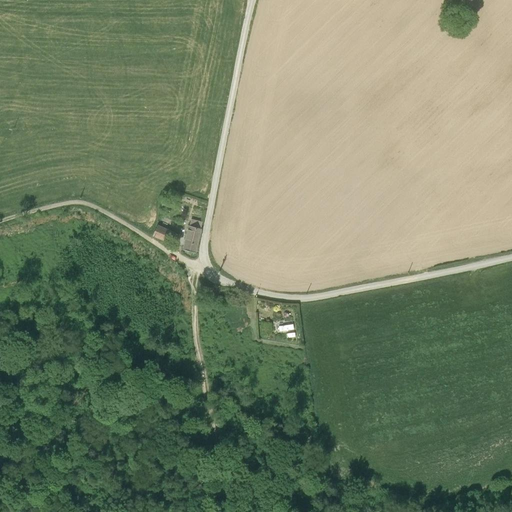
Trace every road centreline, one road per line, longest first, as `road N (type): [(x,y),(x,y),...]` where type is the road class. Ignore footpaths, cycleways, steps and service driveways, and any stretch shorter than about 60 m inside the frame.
road 1 (unclassified): [(206,265),(226,280),(299,296),(511,254)]
road 2 (unclassified): [(206,265),(201,244),(250,0)]
road 3 (track): [(0,219),(84,200),(206,265)]
